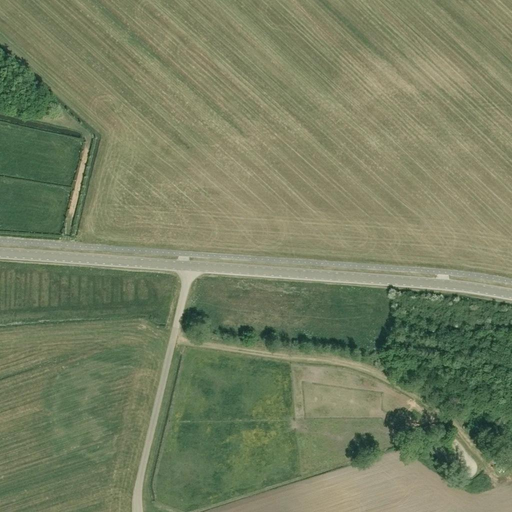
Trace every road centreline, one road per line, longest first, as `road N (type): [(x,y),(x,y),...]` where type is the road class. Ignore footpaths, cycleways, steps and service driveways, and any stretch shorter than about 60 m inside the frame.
road 1 (tertiary): [(511,296),(0,254)]
road 2 (unknown): [(191,266),(133,511)]
